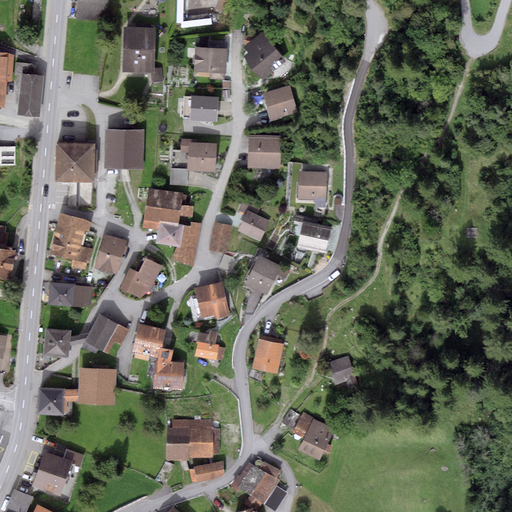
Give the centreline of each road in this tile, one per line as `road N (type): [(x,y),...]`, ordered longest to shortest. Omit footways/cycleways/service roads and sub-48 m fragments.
road 1 (tertiary): [(367,0),(374,38),(350,117),(354,171),(344,256),(318,282),(256,314),(241,336),(250,452),(215,485),(142,511)]
road 2 (residential): [(238,39),(241,125),(210,215),(201,275),(150,308),(114,301)]
road 3 (primary): [(57,0),(39,208)]
road 4 (residential): [(114,301),(113,285),(138,240),(39,208)]
road 5 (unknown): [(49,91),(83,95),(98,111),(103,224)]
road 6 (primary): [(39,208),(24,376)]
road 7 (residential): [(114,301),(98,307),(63,367),(24,376)]
